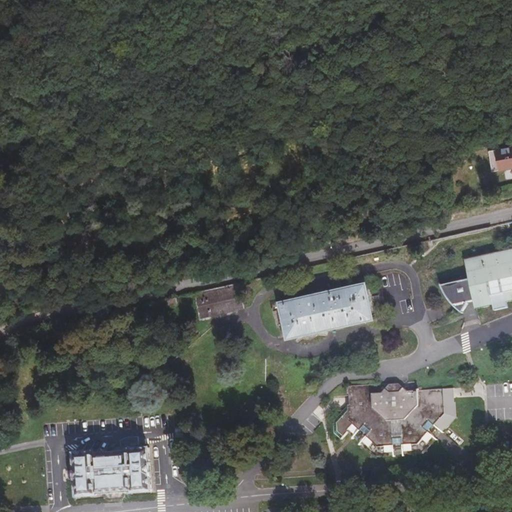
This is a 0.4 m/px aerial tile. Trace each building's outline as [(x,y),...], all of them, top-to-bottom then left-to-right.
[(473,143),(475,150),(489,147),(488,141),(473,143)] [(511,165),(511,146),(495,149),(499,169),(511,165)] [(511,253),(468,264),(472,282),(443,289),(447,299),(454,308),(462,314),(465,317),(472,306),(479,304),(480,312),(496,309),(497,314),(511,310),(510,305),(511,305),(511,253)] [(243,304),(239,282),(197,292),(202,313),(243,304)] [(288,335),(373,316),(366,283),(281,302),(280,297),(268,299),(270,309),(282,307),(288,335)] [(179,296),(168,298),(170,303),(173,306),(179,305),(181,301),(179,296)] [(415,380),(344,386),(346,401),(347,419),(352,424),(345,431),(374,454),(422,452),(436,435),(452,416),(450,394),(450,386),(416,388),(415,380)] [(150,494),(146,450),(128,451),(128,454),(91,457),(91,454),(72,455),(75,499),(95,498),(95,495),(101,496),(104,501),(122,500),(124,494),(131,493),(132,495),(150,494)]
